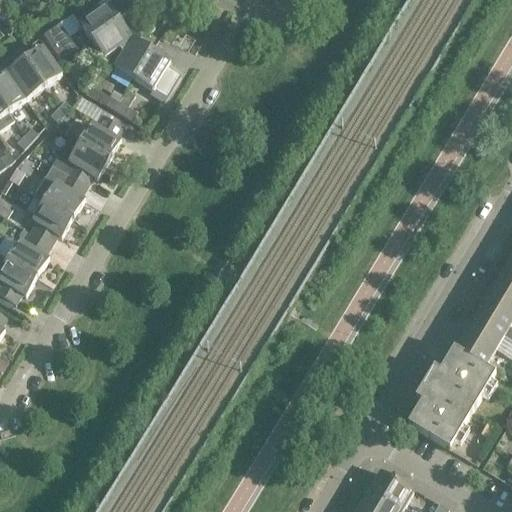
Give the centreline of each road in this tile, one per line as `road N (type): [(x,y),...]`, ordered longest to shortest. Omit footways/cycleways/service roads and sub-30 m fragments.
road 1 (residential): [(0,424),(244,12),(276,15),(311,0)]
road 2 (residential): [(358,440),(511,190)]
road 3 (residential): [(481,511),(358,440)]
